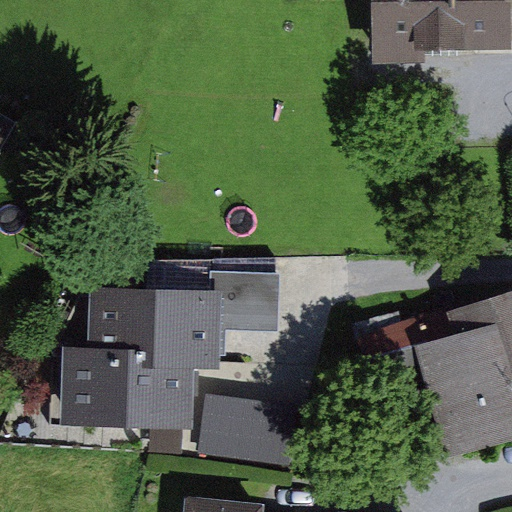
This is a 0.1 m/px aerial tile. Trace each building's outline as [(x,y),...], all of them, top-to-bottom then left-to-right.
[(511,54),(511,0),(390,0),(392,57),(511,54)] [(0,162),(23,123),(0,109),(0,162)] [(195,420),(197,358),(222,358),(225,296),(110,291),(108,354),(66,352),(64,415),(195,420)] [(511,436),(511,296),(421,321),(448,416),(457,452),(511,436)] [(448,416),(421,321),(370,336),(397,430),(448,416)] [(266,511),(266,509),(200,502),(198,511),(266,511)]
